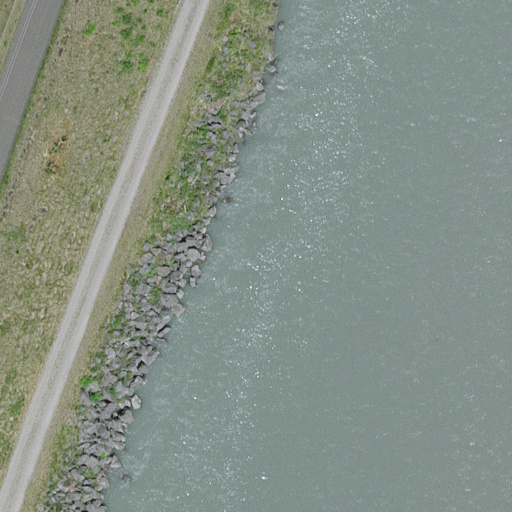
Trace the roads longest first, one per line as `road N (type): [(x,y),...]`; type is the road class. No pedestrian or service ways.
road 1 (track): [(193,0),(5,511)]
road 2 (track): [(46,0),(0,127)]
